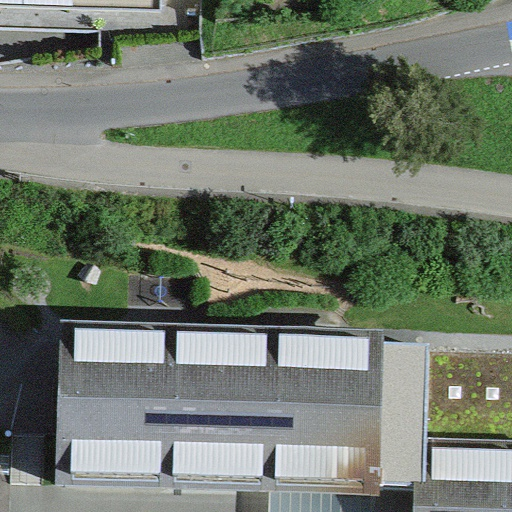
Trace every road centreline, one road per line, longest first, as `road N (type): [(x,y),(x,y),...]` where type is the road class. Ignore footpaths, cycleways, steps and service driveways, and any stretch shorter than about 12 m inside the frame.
road 1 (residential): [(511,39),(84,117),(0,119)]
road 2 (residential): [(511,195),(348,172),(115,162),(0,134)]
